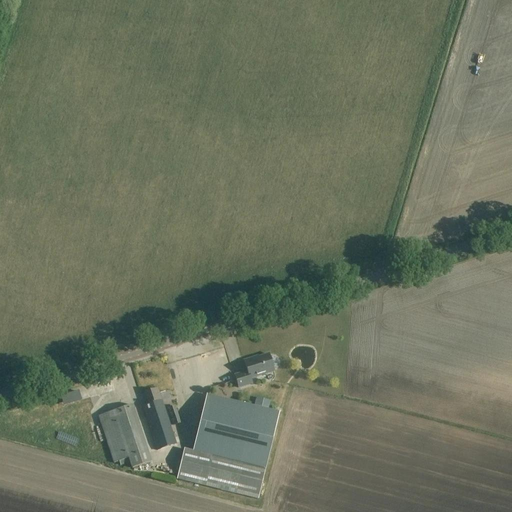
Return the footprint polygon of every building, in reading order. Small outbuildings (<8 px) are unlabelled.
[(250,379),(274,371),(269,355),(258,358),(258,357),(244,361),(247,372),(235,376),(239,388),(252,384),(250,379)] [(94,386),(96,396),(118,391),(115,380),(94,386)] [(145,413),(157,450),(176,444),(158,389),(144,393),(148,405),(145,406),(147,413),(145,413)] [(257,499),(278,413),(208,395),(194,452),(184,449),(177,479),(257,499)] [(114,464),(119,462),(120,466),(130,463),(132,469),(152,463),(133,405),(98,417),(114,464)] [(181,424),(175,406),(169,408),(174,426),(181,424)]
